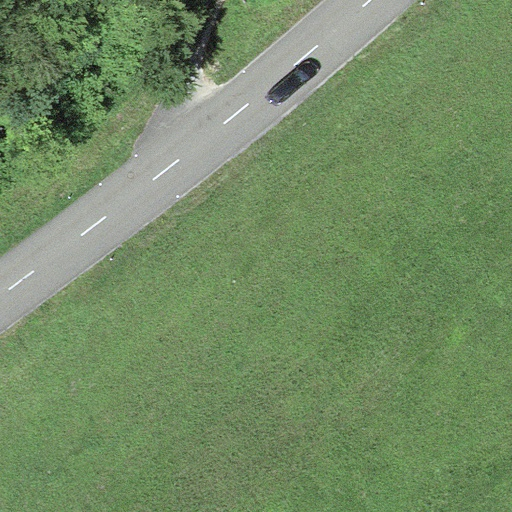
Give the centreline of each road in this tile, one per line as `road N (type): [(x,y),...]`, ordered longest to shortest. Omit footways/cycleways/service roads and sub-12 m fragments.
road 1 (secondary): [(0,286),(355,0)]
road 2 (track): [(193,136),(176,71),(207,0)]
